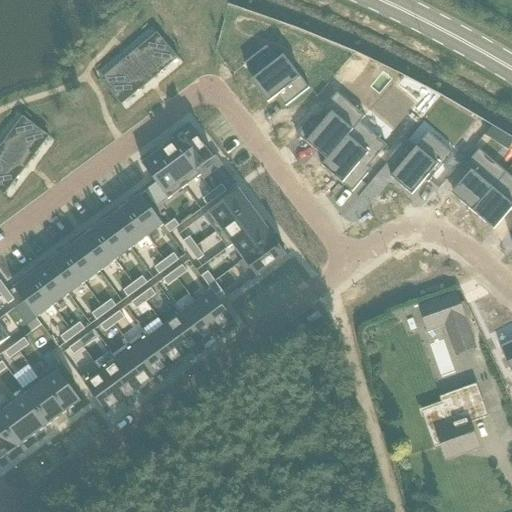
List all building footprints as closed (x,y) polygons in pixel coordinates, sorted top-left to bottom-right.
[(155,33),(99,80),(120,105),(177,58),(155,33)] [(261,51),(244,64),(255,78),(250,82),(255,88),(267,104),(277,96),(285,107),(309,89),(303,81),(301,83),(298,80),(300,78),(283,56),(281,58),(272,65),(261,51)] [(348,79),(366,59),(355,53),(339,72),(348,79)] [(422,119),(441,97),(427,89),(411,81),(404,77),(397,86),(418,103),(412,111),(422,119)] [(311,137),(306,143),(309,146),(326,160),(326,161),(359,123),(364,117),(336,94),(315,119),(321,125),(311,137)] [(22,117),(0,145),(0,192),(3,196),(48,137),(22,117)] [(326,160),(321,166),(339,182),(342,184),(345,181),(353,189),(351,192),(352,193),(370,171),(367,168),(386,146),(359,123),(326,161),(326,160)] [(484,136),(495,142),(501,132),(492,127),(484,136)] [(190,129),(174,141),(196,171),(197,171),(212,159),(190,129)] [(407,140),(386,165),(387,165),(400,151),(408,158),(390,178),(406,192),(412,196),(417,190),(424,181),(428,184),(452,155),(428,134),(416,148),(407,140)] [(174,141),(158,153),(184,188),(200,176),(197,171),(196,171),(174,141)] [(453,193),(451,195),(460,203),(460,204),(462,205),(463,205),(472,213),(506,173),(505,173),(503,175),(477,152),(465,166),(471,171),(453,193)] [(158,153),(142,165),(153,180),(168,200),(184,188),(158,153)] [(506,173),(472,213),(482,221),(481,222),(483,224),(484,223),(493,231),(495,229),(511,209),(511,182),(505,176),(507,174),(506,173)] [(221,186),(212,193),(217,199),(226,192),(221,186)] [(238,191),(203,217),(215,233),(250,207),(238,191)] [(212,193),(202,200),(207,206),(217,199),(212,193)] [(141,196),(125,207),(147,237),(163,226),(141,196)] [(125,207),(109,219),(131,249),(147,237),(125,207)] [(250,207),(215,233),(227,249),(233,246),(232,245),(262,223),(250,207)] [(109,219),(93,231),(115,261),(131,249),(109,219)] [(174,220),(164,227),(169,234),(179,227),(174,220)] [(262,223),(232,245),(233,246),(243,260),(244,261),(274,239),(262,223)] [(93,231),(78,242),(100,272),(115,261),(93,231)] [(189,238),(183,242),(190,252),(196,247),(189,238)] [(243,260),(238,264),(250,281),(286,255),(274,239),(244,261),(243,260)] [(78,242),(62,254),(84,284),(100,272),(78,242)] [(196,247),(190,252),(197,262),(204,257),(196,247)] [(62,254),(46,266),(68,296),(84,284),(62,254)] [(173,254),(164,262),(169,268),(178,261),(173,254)] [(164,262),(154,269),(159,275),(169,268),(164,262)] [(46,266),(30,277),(52,307),(68,296),(46,266)] [(182,266),(172,273),(177,280),(187,273),(182,266)] [(208,272),(201,277),(208,287),(215,282),(208,272)] [(172,273),(163,280),(167,287),(177,280),(172,273)] [(30,277),(14,289),(36,319),(52,307),(30,277)] [(142,277),(132,285),(137,291),(147,284),(142,277)] [(215,282),(208,287),(215,297),(222,292),(215,282)] [(132,285),(123,292),(128,298),(137,291),(132,285)] [(151,289),(141,296),(146,303),(155,295),(151,289)] [(7,291),(0,295),(7,305),(14,300),(7,291)] [(211,292),(195,303),(218,333),(233,322),(220,303),(211,292)] [(457,293),(419,307),(428,332),(467,319),(457,293)] [(141,296),(131,303),(136,310),(146,303),(141,296)] [(111,301),(101,308),(106,314),(116,307),(111,301)] [(195,303),(179,315),(202,345),(218,333),(195,303)] [(101,308),(92,315),(96,321),(106,314),(101,308)] [(119,312),(110,319),(114,326),(124,319),(119,312)] [(179,315),(164,327),(186,356),(202,345),(179,315)] [(36,319),(27,326),(31,333),(41,326),(36,319)] [(110,319),(100,326),(105,333),(114,326),(110,319)] [(80,323),(70,331),(75,337),(84,330),(80,323)] [(0,325),(0,344),(9,338),(0,325)] [(148,338),(170,368),(186,356),(164,327),(148,338)] [(70,331),(60,338),(65,344),(75,337),(70,331)] [(145,333),(128,345),(154,380),(170,368),(148,338),(145,333)] [(88,335),(78,342),(83,349),(93,342),(88,335)] [(24,339),(14,346),(19,353),(29,345),(24,339)] [(511,341),(499,348),(511,375),(511,341)] [(78,342),(69,349),(74,356),(83,349),(78,342)] [(128,345),(112,357),(116,362),(138,391),(154,380),(128,345)] [(14,346),(5,353),(9,360),(19,353),(14,346)] [(102,372),(100,373),(122,403),(138,391),(116,362),(102,372)] [(54,367),(39,378),(64,413),(80,401),(54,367)] [(96,368),(81,380),(95,400),(106,415),(122,403),(100,373),(102,372),(98,367),(96,368)] [(23,390),(22,391),(26,396),(27,396),(48,425),(64,413),(39,378),(23,390)] [(487,417),(476,385),(439,398),(441,405),(422,411),(429,433),(434,448),(441,446),(446,459),(478,448),(469,422),(487,417)] [(11,407),(10,407),(32,437),(48,425),(27,396),(26,396),(11,407)] [(7,402),(0,406),(0,426),(17,449),(32,437),(10,407),(11,407),(7,401),(7,402)] [(0,426),(0,459),(1,460),(17,449),(0,426)]
